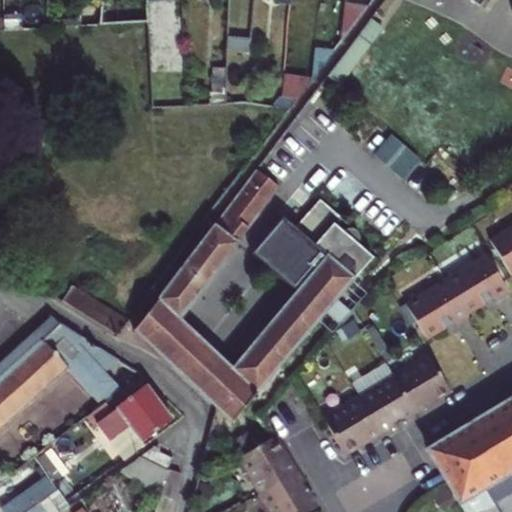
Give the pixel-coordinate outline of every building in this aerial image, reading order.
[(462,0),(476,10),(483,0),(462,0)] [(104,8),(83,10),(83,24),(103,23),(104,8)] [(22,14),(23,29),(51,27),(50,13),(22,14)] [(385,28),(373,18),(331,74),(344,83),(385,28)] [(511,24),(503,37),(511,43),(511,24)] [(228,66),(227,103),(245,102),(291,110),(299,99),(291,99),(291,87),(290,60),(253,58),(229,57),(228,66)] [(214,68),(214,103),(227,103),(228,66),(214,68)] [(291,99),(299,99),(308,88),(291,87),(291,99)] [(395,170),(404,179),(421,160),(394,136),(378,155),(387,163),(394,155),(402,162),(395,170)] [(267,196),(272,201),(282,188),(258,169),(245,186),(261,200),(267,196)] [(233,422),(353,281),(330,260),(311,281),(233,369),(181,320),(272,201),(267,196),(261,200),(245,186),(135,331),(217,408),(233,422)] [(314,238),(311,241),(331,259),(330,260),(353,281),(375,257),(361,243),(362,238),(361,233),(359,231),(354,230),(346,232),(339,226),(344,219),(323,200),(309,216),(300,226),(314,238)] [(330,260),(331,259),(311,241),(297,229),(300,226),(309,216),(297,206),(268,242),(311,281),(330,260)] [(297,229),(311,241),(314,238),(300,226),(297,229)] [(511,230),(497,239),(511,265),(511,230)] [(511,287),(492,253),(411,301),(432,338),(461,321),(462,324),(475,317),(473,314),(501,298),(502,301),(511,295),(511,287)] [(73,288),(63,303),(119,338),(130,323),(73,288)] [(53,317),(0,365),(0,429),(67,369),(97,400),(115,384),(106,374),(118,362),(61,327),(53,317)] [(456,392),(433,353),(397,374),(420,413),(456,392)] [(397,374),(362,393),(385,433),(420,413),(397,374)] [(171,421),(146,387),(115,409),(117,413),(113,416),(105,405),(85,420),(93,431),(99,426),(109,441),(128,427),(140,443),(171,421)] [(327,413),(350,453),(385,433),(362,393),(327,413)] [(511,400),(440,445),(429,452),(460,504),(486,488),(493,502),(511,490),(511,400)] [(261,495),(300,471),(280,437),(241,460),(261,495)] [(170,459),(158,455),(149,482),(161,486),(170,459)] [(300,471),(261,495),(270,511),(312,511),(320,507),(300,471)] [(157,511),(177,511),(186,477),(169,472),(157,511)] [(48,477),(43,481),(56,499),(61,495),(48,477)] [(4,509),(6,511),(27,511),(38,504),(44,505),(56,499),(43,481),(4,509)] [(63,511),(70,507),(61,495),(56,499),(44,505),(38,504),(27,511),(63,511)]
